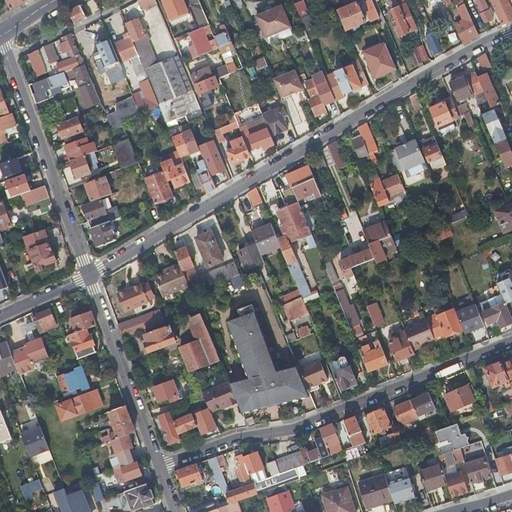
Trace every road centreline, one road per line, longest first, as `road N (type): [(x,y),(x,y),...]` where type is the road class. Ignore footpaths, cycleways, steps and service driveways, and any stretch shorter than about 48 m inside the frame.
road 1 (residential): [(90,276),(484,42)]
road 2 (residential): [(159,466),(238,437),(298,427),(511,342)]
road 3 (residential): [(9,60),(90,276)]
road 4 (residential): [(90,276),(159,466)]
road 5 (residential): [(131,0),(9,60)]
